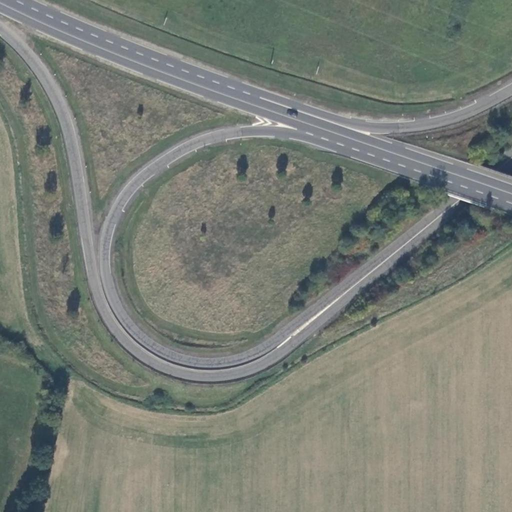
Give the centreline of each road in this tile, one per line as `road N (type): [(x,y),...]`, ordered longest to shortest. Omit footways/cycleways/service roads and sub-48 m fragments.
road 1 (primary): [(297,331),(217,365),(175,359),(144,340),(116,304),(105,268),(107,233),(128,191),(193,145),(247,131),(287,131),(388,164),(427,163)]
road 2 (primary): [(0,28),(43,74),(65,118),(97,292),(123,339),(165,368),(217,377),(263,365),(297,331)]
road 3 (primary): [(511,91),(436,123),(375,127),(262,94),(202,87)]
road 4 (primary): [(511,157),(297,331)]
road 5 (primary): [(202,87),(427,163)]
road 6 (primary): [(0,2),(202,87)]
